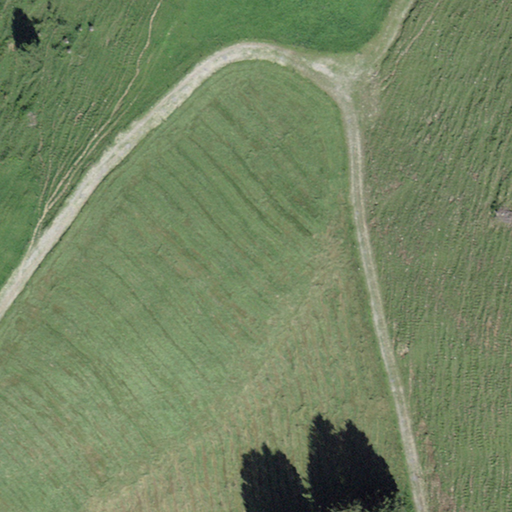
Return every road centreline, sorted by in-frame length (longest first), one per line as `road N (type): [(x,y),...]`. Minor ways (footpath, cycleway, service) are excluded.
road 1 (track): [(0,304),(102,169),(207,67),(253,52),(345,76)]
road 2 (track): [(345,76),(360,238),(420,511)]
